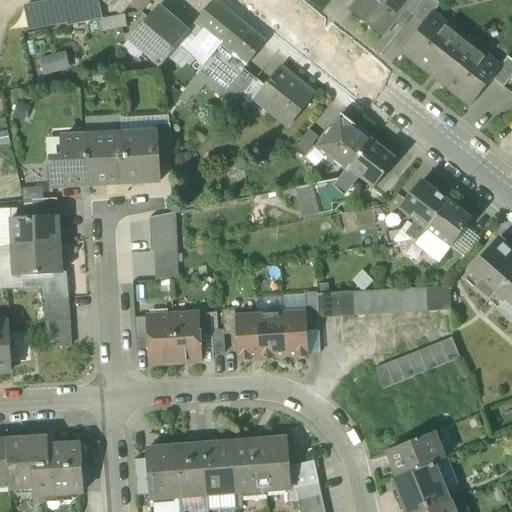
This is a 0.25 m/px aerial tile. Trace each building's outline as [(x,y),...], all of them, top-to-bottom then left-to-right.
[(62,0),(63,1),(68,23),(69,27),(101,21),(102,20),(97,0),(62,0)] [(121,17),(131,5),(124,0),(103,0),(102,2),(121,17)] [(151,2),(149,0),(134,0),(131,5),(142,14),(151,2)] [(309,0),(322,10),(330,0),(309,0)] [(360,0),(350,14),(380,38),(397,16),(409,0),(360,0)] [(410,19),(412,17),(424,0),(409,0),(397,16),(407,24),(410,19)] [(441,5),(433,0),(424,0),(412,17),(423,25),(432,14),(433,15),(441,5)] [(30,31),(68,23),(63,1),(25,9),(30,31)] [(195,25),(221,46),(240,23),(215,2),(195,25)] [(129,40),(161,68),(169,59),(175,52),(180,45),(188,35),(188,34),(158,7),(129,40)] [(401,53),(470,107),(492,80),(501,68),(500,67),(485,56),(483,59),(466,45),(468,42),(465,40),(463,43),(446,30),(448,26),(433,15),(432,14),(423,25),(401,53)] [(101,21),(103,33),(127,28),(125,16),(121,17),(102,20),(101,21)] [(240,23),(221,46),(247,67),(266,43),(241,22),(240,23)] [(188,34),(188,35),(213,56),(221,46),(195,25),(188,34)] [(197,59),(205,66),(213,56),(188,35),(180,45),(185,49),(189,53),(197,59)] [(179,56),(185,49),(180,45),(175,52),(179,56)] [(244,71),(247,67),(221,46),(213,56),(239,77),(244,71)] [(175,52),(169,59),(186,72),(197,59),(189,53),(185,49),(179,56),(175,52)] [(66,53),(40,61),(45,78),(71,70),(66,53)] [(204,67),(205,67),(230,88),(239,77),(213,56),(205,66),(204,67)] [(492,80),(503,89),(511,78),(511,61),(507,58),(500,67),(501,68),(492,80)] [(221,99),(230,88),(205,67),(186,93),(192,97),(195,99),(205,86),(221,99)] [(270,113),(290,128),(314,98),(296,84),(298,81),(281,67),(266,86),(261,92),(263,94),(277,105),(270,113)] [(233,109),(241,98),(256,81),(244,71),(239,77),(230,88),(221,99),(233,109)] [(257,79),(256,81),(241,98),(252,107),(257,101),(263,94),(261,92),(266,86),(257,79)] [(185,105),(192,97),(186,93),(179,101),(185,105)] [(257,101),(270,113),(277,105),(263,94),(257,101)] [(18,103),(12,119),(25,124),(31,109),(18,103)] [(316,149),(346,173),(349,169),(371,141),(357,129),(358,128),(343,116),(316,149)] [(85,119),(87,138),(123,136),(121,120),(121,117),(85,119)] [(170,117),(121,120),(123,136),(157,134),(156,126),(170,125),(170,117)] [(159,134),(160,155),(172,154),(170,125),(156,126),(157,134),(159,134)] [(297,147),(306,154),(320,136),(311,129),(297,147)] [(157,134),(123,136),(125,184),(161,182),(160,155),(159,134),(157,134)] [(89,186),(125,184),(123,136),(87,138),(89,186)] [(53,188),(89,186),(87,138),(62,140),(64,160),(57,160),(52,166),(53,188)] [(64,160),(62,140),(47,140),(48,160),(57,160),(64,160)] [(371,141),(349,169),(359,178),(374,190),(397,161),(371,141)] [(344,197),(359,178),(349,169),(346,173),(346,174),(340,182),(297,190),(304,219),(333,213),(330,200),(344,197)] [(426,230),(427,229),(448,202),(423,181),(400,211),(417,224),(426,230)] [(29,201),(30,220),(59,219),(57,200),(29,201)] [(473,221),(448,202),(427,229),(440,239),(451,248),(468,227),(473,221)] [(0,250),(12,247),(11,221),(11,210),(0,210),(0,250)] [(179,281),(177,253),(175,215),(149,220),(150,254),(153,254),(154,282),(168,281),(171,281),(179,281)] [(11,221),(12,247),(16,246),(60,244),(59,219),(30,220),(11,221)] [(419,240),(419,241),(426,231),(426,230),(417,224),(407,236),(401,231),(386,234),(389,246),(419,240)] [(468,227),(451,248),(464,258),(480,237),(468,227)] [(427,229),(426,230),(426,231),(419,241),(418,243),(418,247),(427,254),(428,258),(432,261),(437,261),(445,249),(437,243),(440,239),(427,229)] [(464,279),(511,321),(511,252),(498,240),(464,279)] [(62,274),(60,244),(16,246),(12,247),(14,279),(23,279),(62,276),(62,274)] [(0,290),(23,290),(23,279),(14,279),(12,247),(0,250),(0,290)] [(373,282),(363,271),(351,283),(361,293),(373,282)] [(43,289),(44,301),(68,299),(67,274),(62,274),(62,276),(23,279),(23,290),(43,289)] [(427,314),(439,313),(438,289),(426,290),(427,314)] [(450,289),(438,289),(439,313),(451,312),(450,289)] [(415,314),(427,314),(426,290),(414,291),(415,314)] [(391,316),(403,315),(402,291),(390,292),(391,316)] [(403,315),(415,314),(414,291),(402,291),(403,315)] [(379,317),(391,316),(390,292),(378,293),(379,317)] [(355,318),(367,317),(366,293),(361,293),(354,294),(355,318)] [(367,317),(379,317),(378,293),(366,293),(367,317)] [(306,305),(317,304),(317,294),(305,295),(305,297),(306,305)] [(343,319),(355,318),(354,294),(342,295),(343,319)] [(331,319),(330,295),(318,296),(319,320),(331,319)] [(343,319),(342,295),(330,295),(331,319),(343,319)] [(283,298),(284,314),(306,313),(306,305),(305,297),(283,298)] [(284,314),(283,298),(257,299),(258,316),(284,314)] [(44,301),(44,313),(69,311),(68,299),(44,301)] [(306,313),(307,332),(319,332),(317,304),(306,305),(306,313)] [(70,323),(69,311),(44,313),(45,324),(70,323)] [(223,312),(224,331),(224,336),(236,335),(235,317),(235,312),(223,312)] [(306,313),(284,314),(286,358),(296,358),(296,359),(307,359),(307,357),(309,357),(308,353),(307,332),(306,313)] [(284,314),(258,316),(260,360),(262,360),(262,361),(273,361),(273,359),(286,358),(284,314)] [(199,315),(173,317),(175,365),(201,363),(200,339),(199,315)] [(200,339),(212,338),(212,332),(211,315),(199,315),(200,339)] [(251,360),(260,360),(258,316),(235,317),(236,335),(238,361),(240,361),(240,362),(251,362),(251,360)] [(150,366),(175,365),(173,317),(147,318),(148,341),(150,366)] [(135,319),(136,342),(148,341),(147,318),(135,319)] [(70,334),(70,323),(45,324),(46,335),(70,334)] [(0,326),(0,373),(12,373),(9,326),(0,326)] [(225,354),(224,336),(224,331),(218,332),(212,332),(212,338),(213,355),(225,354)] [(319,332),(307,332),(308,353),(320,353),(319,332)] [(71,345),(70,334),(46,335),(46,346),(71,345)] [(213,363),(213,355),(212,338),(200,339),(201,363),(213,363)] [(452,339),(441,344),(449,364),(460,360),(452,339)] [(441,344),(430,348),(438,369),(449,364),(441,344)] [(430,348),(419,353),(427,373),(438,369),(430,348)] [(419,353),(408,357),(416,378),(427,373),(419,353)] [(408,357),(397,361),(405,382),(416,378),(408,357)] [(397,361),(386,366),(394,387),(405,382),(397,361)] [(383,391),(394,387),(386,366),(375,370),(379,382),(383,391)] [(388,452),(399,479),(430,466),(436,464),(444,461),(433,434),(388,452)] [(49,439),(6,441),(9,482),(9,489),(33,487),(34,495),(84,492),(81,444),(49,446),(49,439)] [(284,488),(291,487),(289,466),(287,439),(232,444),(235,491),(284,488)] [(6,441),(0,441),(0,482),(9,482),(6,441)] [(207,493),(235,491),(232,444),(203,446),(207,493)] [(178,496),(207,493),(203,446),(174,448),(178,496)] [(153,498),(178,496),(174,448),(145,450),(146,459),(148,487),(149,495),(149,498),(153,498)] [(134,460),(137,496),(146,495),(145,487),(148,487),(146,459),(134,460)] [(312,461),(289,466),(291,487),(295,487),(295,486),(318,481),(313,461),(312,461)] [(450,501),(436,464),(430,466),(445,503),(448,502),(450,501)] [(423,511),(445,503),(430,466),(399,479),(390,482),(402,511),(423,511)] [(298,503),(300,511),(324,506),(318,481),(295,486),(295,487),(298,503)] [(9,489),(9,482),(0,482),(0,492),(9,492),(9,489)] [(291,487),(284,488),(285,504),(298,503),(295,487),(291,487)] [(207,493),(208,511),(214,511),(237,510),(235,491),(207,493)] [(208,511),(207,493),(178,496),(178,511),(208,511)] [(178,511),(178,496),(153,498),(153,511),(178,511)] [(452,511),(448,502),(445,503),(423,511),(452,511)]
